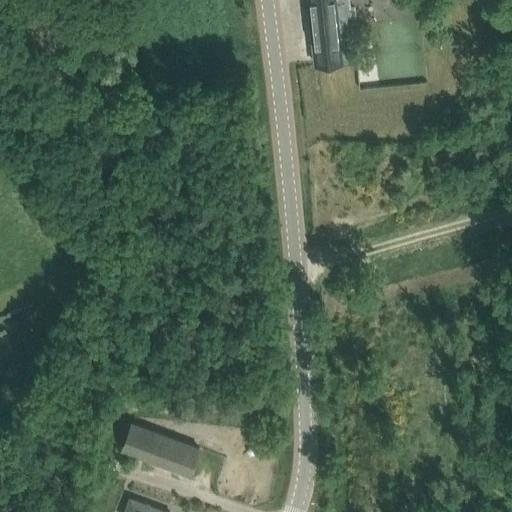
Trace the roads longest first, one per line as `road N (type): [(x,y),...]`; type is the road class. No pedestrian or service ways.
road 1 (tertiary): [(294,511),(307,437),(267,0)]
road 2 (track): [(0,416),(190,410),(236,403),(303,372)]
